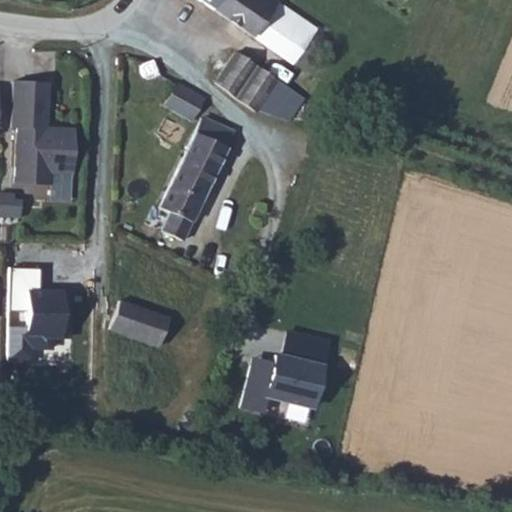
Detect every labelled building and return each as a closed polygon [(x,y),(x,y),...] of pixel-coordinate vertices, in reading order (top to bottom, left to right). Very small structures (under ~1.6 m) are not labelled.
[(215,0),(287,49),(302,26),(312,33),(316,26),(283,1),(283,0),(215,0)] [(262,108),(285,74),(243,45),(220,77),(262,108)] [(175,73),(165,65),(160,71),(161,78),(162,80),(171,79),(176,75),(175,73)] [(172,101),(199,119),(214,98),(186,81),(172,101)] [(57,92),(11,89),(10,118),(23,119),(21,159),(54,161),(57,92)] [(179,182),(210,197),(241,130),(210,115),(179,182)] [(198,221),(210,197),(179,182),(167,206),(198,221)] [(66,338),(69,284),(40,282),(41,267),(12,265),(9,309),(28,310),(26,335),(66,338)] [(125,299),(118,328),(173,343),(181,314),(125,299)] [(328,364),(275,351),(271,367),(249,361),(238,407),(263,413),(267,398),(317,410),(328,364)]
